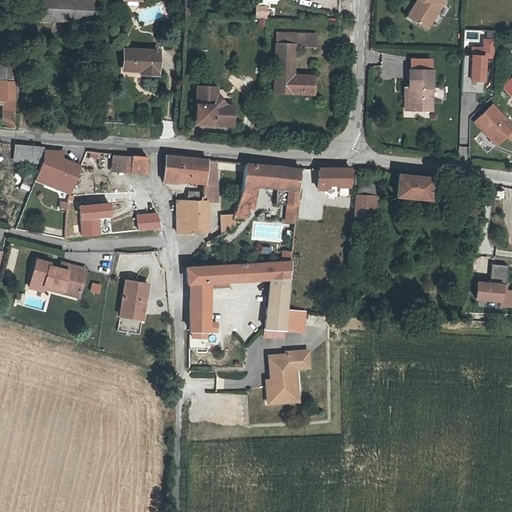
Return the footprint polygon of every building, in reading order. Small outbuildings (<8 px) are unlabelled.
[(37,0),(36,15),(87,19),(88,18),(91,19),(92,13),(88,13),(88,0),(37,0)] [(419,14),(420,0),(405,23),(410,27),(419,14)] [(420,0),(419,14),(410,27),(424,36),(442,10),(442,0),(420,0)] [(268,9),(256,9),(256,19),(267,19),(268,9)] [(311,96),(312,81),(287,80),(290,46),(295,46),(313,47),(314,36),(275,34),(271,93),(311,96)] [(462,92),(485,93),(486,59),(493,59),(494,38),(482,38),(482,47),(471,47),(471,57),(463,57),(462,92)] [(287,80),(312,81),(312,77),(292,76),(295,46),(290,46),(287,80)] [(0,89),(9,91),(10,49),(0,48),(0,89)] [(156,74),(158,51),(124,49),(123,68),(140,69),(140,73),(156,74)] [(409,81),(407,101),(428,102),(430,64),(407,63),(406,81),(409,81)] [(511,70),(501,80),(511,92),(511,70)] [(406,81),(401,81),(400,100),(407,101),(409,81),(406,81)] [(193,86),(191,119),(205,119),(205,125),(228,127),(230,106),(220,105),(220,103),(215,97),(213,97),(214,87),(193,86)] [(511,121),(490,98),(473,115),(495,139),(505,129),(511,136),(511,121)] [(0,125),(9,126),(9,121),(9,103),(0,103),(0,109),(0,125)] [(37,145),(9,143),(7,159),(35,162),(37,145)] [(38,165),(38,168),(47,170),(50,159),(56,161),(60,154),(40,149),(39,162),(38,165)] [(203,156),(165,152),(162,176),(201,180),(203,156)] [(110,153),(110,169),(130,172),(129,155),(110,153)] [(129,155),(130,172),(147,174),(144,157),(129,155)] [(56,161),(50,159),(47,170),(38,168),(32,184),(42,187),(44,181),(69,189),(77,168),(56,161)] [(248,161),(246,180),(257,181),(259,162),(248,161)] [(259,162),(257,181),(267,182),(269,163),(259,162)] [(301,166),(269,163),(267,182),(288,184),(287,201),(291,201),(289,219),(296,220),(298,202),(301,166)] [(330,181),(331,167),(320,166),(319,185),(325,185),(330,181)] [(349,167),(331,167),(330,181),(338,182),(338,183),(348,184),(349,167)] [(434,192),(435,170),(400,168),(399,190),(434,192)] [(26,192),(33,173),(26,171),(20,189),(26,192)] [(373,194),(372,208),(380,208),(382,181),(358,179),(357,193),(373,194)] [(244,202),(252,202),(257,203),(257,181),(246,180),(244,202)] [(42,187),(67,195),(69,189),(44,181),(42,187)] [(490,185),(489,192),(501,193),(502,186),(490,185)] [(185,196),(199,198),(200,187),(186,186),(185,196)] [(356,207),(372,208),(373,194),(357,193),(356,207)] [(185,196),(178,196),(177,227),(206,230),(208,208),(219,209),(220,200),(199,198),(185,196)] [(146,197),(145,214),(155,215),(155,197),(146,197)] [(252,202),(244,202),(238,213),(250,214),(252,202)] [(233,229),(232,213),(219,214),(221,230),(233,229)] [(476,242),(475,255),(497,258),(500,237),(481,234),(480,243),(476,242)] [(187,281),(190,281),(210,279),(226,278),(269,275),(290,273),(292,257),(187,263),(187,281)] [(491,258),(490,277),(477,277),(476,293),(500,295),(500,299),(511,299),(511,284),(506,284),(508,259),(491,258)] [(61,288),(77,293),(84,270),(59,263),(58,270),(47,266),(47,264),(34,260),(27,287),(40,291),(40,289),(41,286),(60,291),(61,288)] [(269,275),(266,305),(286,307),(290,273),(269,275)] [(189,309),(208,309),(210,285),(226,284),(226,278),(210,279),(190,281),(189,309)] [(91,291),(99,293),(101,285),(93,283),(91,291)] [(141,316),(146,288),(123,284),(117,315),(131,318),(131,315),(141,316)] [(76,298),(77,293),(61,288),(60,291),(41,286),(40,289),(76,298)] [(283,328),(286,307),(266,305),(263,326),(262,333),(282,335),(283,328)] [(286,307),(283,328),(301,329),(303,313),(303,309),(286,307)] [(207,321),(208,309),(189,309),(188,328),(213,330),(214,322),(207,321)] [(284,392),(295,391),(295,381),(292,381),(291,365),(293,365),(307,364),(306,349),(284,351),(284,352),(267,353),(268,376),(268,377),(270,377),(270,383),(264,383),(265,400),(284,399),(284,392)] [(190,365),(190,377),(213,377),(213,366),(190,365)] [(216,377),(216,388),(223,388),(224,377),(216,377)]
